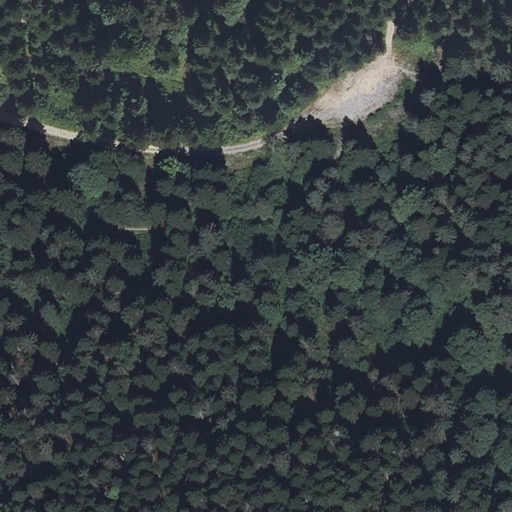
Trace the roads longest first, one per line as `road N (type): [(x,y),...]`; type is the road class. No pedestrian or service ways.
road 1 (track): [(394,0),(389,46),(358,97),(342,146),(305,199),(279,214),(236,220),(0,241)]
road 2 (track): [(0,113),(134,150),(192,156),(289,139),(358,97)]
